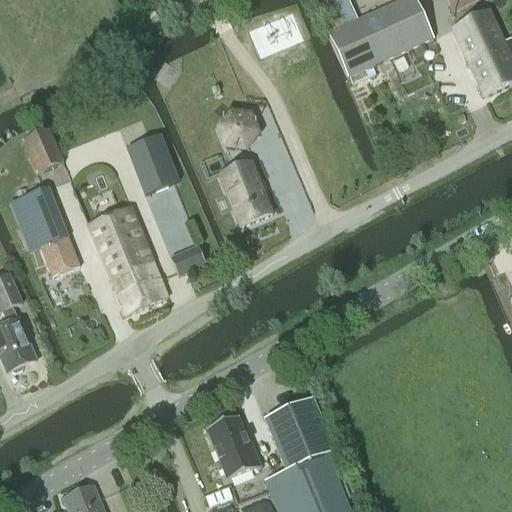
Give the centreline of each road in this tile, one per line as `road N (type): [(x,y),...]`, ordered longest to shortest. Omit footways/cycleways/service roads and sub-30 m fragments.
road 1 (unclassified): [(131,351),(511,130)]
road 2 (tertiary): [(167,418),(511,225)]
road 3 (tertiary): [(0,511),(167,418)]
road 4 (unclassified): [(0,424),(131,351)]
